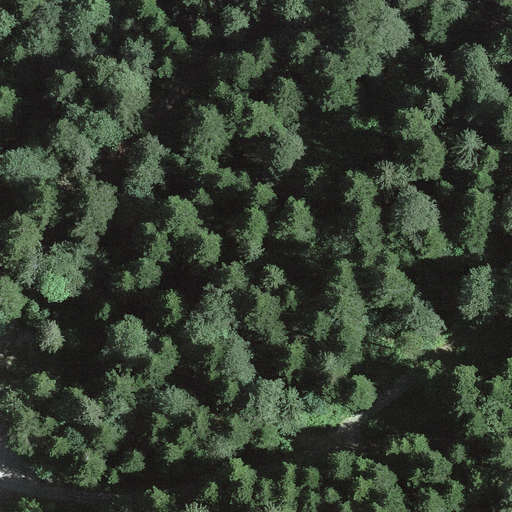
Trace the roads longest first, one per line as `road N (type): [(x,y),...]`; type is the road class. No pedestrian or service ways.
road 1 (track): [(0,468),(46,489),(114,495),(386,445),(511,450)]
road 2 (track): [(0,354),(46,304),(169,117),(292,0)]
